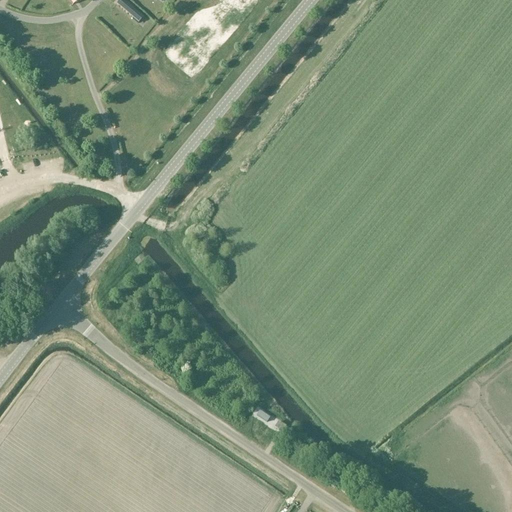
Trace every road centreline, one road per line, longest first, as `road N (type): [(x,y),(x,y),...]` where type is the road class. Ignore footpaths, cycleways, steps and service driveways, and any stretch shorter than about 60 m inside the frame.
road 1 (tertiary): [(57,307),(311,0)]
road 2 (unclassified): [(344,511),(57,307)]
road 3 (track): [(118,193),(44,177),(0,190)]
